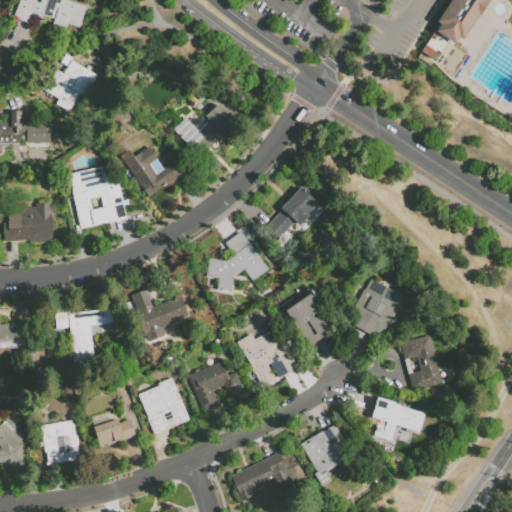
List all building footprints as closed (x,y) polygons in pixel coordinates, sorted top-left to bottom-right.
[(62,0),(87,8),(80,28),(36,13),(32,25),(12,19),(18,2),(24,4),(25,0),(62,0)] [(488,0),(487,3),(488,4),(480,14),(479,14),(463,39),(459,36),(454,43),(439,33),(444,26),(440,24),(456,0),(488,0)] [(431,40),(436,32),(440,35),(438,39),(436,38),(434,42),(431,40)] [(426,48),(436,55),(433,60),(422,53),(426,48)] [(67,56),(73,60),(70,64),(64,60),(67,56)] [(64,76),(72,62),(97,77),(85,98),(80,95),(70,113),(57,106),(59,101),(36,87),(48,67),(64,76)] [(205,119),(217,107),(234,125),(202,157),(194,149),(191,150),(183,142),(181,143),(176,136),(177,136),(174,131),(187,119),(202,135),(205,132),(203,129),(210,123),(205,119)] [(0,124),(8,124),(8,113),(24,113),(24,136),(21,136),(21,147),(2,147),(2,156),(0,155),(0,124)] [(120,158),(130,150),(135,157),(141,152),(142,154),(149,148),(159,161),(155,164),(161,173),(165,170),(163,168),(175,159),(186,174),(150,199),(120,158)] [(81,231),(69,176),(102,168),(104,175),(109,174),(109,177),(110,177),(111,181),(113,181),(114,184),(118,182),(123,202),(128,201),(129,206),(123,207),(127,220),(81,231)] [(278,206),(298,186),(319,206),(300,227),(295,223),(288,231),(291,234),(297,228),(306,236),(299,244),(286,232),(277,242),(265,231),(282,211),(278,206)] [(8,226),(8,211),(36,209),(36,205),(51,204),(53,243),(33,245),(33,242),(5,244),(4,226),(8,226)] [(225,245),(241,234),(268,271),(253,283),(244,271),(233,279),(231,294),(217,291),(219,280),(206,278),(209,260),(226,263),(233,257),(225,245)] [(218,251),(222,247),(226,252),(221,255),(218,251)] [(365,292),(371,281),(403,299),(397,310),(398,311),(383,338),(375,333),(372,338),(354,328),(357,322),(349,317),(364,291),(365,292)] [(155,306),(179,296),(188,318),(162,329),(165,335),(150,342),(147,335),(144,336),(136,316),(138,315),(131,297),(148,290),(155,306)] [(322,299),(318,303),(320,307),(317,309),(333,332),(310,347),(303,337),(302,338),(285,313),(316,291),(322,299)] [(71,315),(111,311),(113,325),(90,328),(94,363),(74,365),(70,330),(56,331),(54,312),(71,310),(71,315)] [(0,352),(0,326),(35,323),(40,367),(26,368),(24,350),(0,352)] [(254,342),(275,329),(299,369),(278,381),(270,366),(268,367),(276,382),(263,389),(255,375),(254,375),(252,372),(254,371),(237,344),(251,336),(254,342)] [(412,393),(400,344),(430,337),(442,386),(412,393)] [(291,352),(297,348),(300,354),(294,358),(291,352)] [(297,360),(303,356),(306,362),(300,365),(297,360)] [(230,401),(223,387),(212,392),(218,406),(203,413),(187,378),(222,363),(228,377),(236,374),(244,394),(230,401)] [(158,386),(172,380),(189,421),(176,428),(175,427),(169,429),(170,430),(154,437),(147,421),(148,421),(138,397),(159,388),(158,386)] [(371,425),(378,401),(424,415),(419,434),(395,428),(391,443),(373,438),(377,427),(371,425)] [(0,426),(4,422),(5,424),(8,420),(18,428),(16,431),(15,433),(23,440),(16,447),(21,447),(23,462),(16,463),(16,470),(17,470),(18,473),(3,474),(2,465),(0,465),(0,451),(1,451),(0,448),(0,426)] [(101,451),(93,429),(118,421),(119,425),(130,421),(136,438),(101,451)] [(71,422),(72,425),(74,425),(76,437),(78,437),(81,462),(47,466),(46,464),(48,464),(46,454),(44,454),(41,427),(71,422)] [(322,434),(335,426),(347,446),(344,447),(352,459),(327,474),(331,482),(322,488),(314,476),(317,474),(300,446),(321,433),(322,434)] [(341,435),(347,431),(350,436),(345,440),(341,435)] [(231,478),(279,454),(284,466),(285,466),(288,472),(290,470),(296,482),(273,494),(268,485),(252,493),(254,497),(240,503),(235,493),(237,493),(231,478)]
